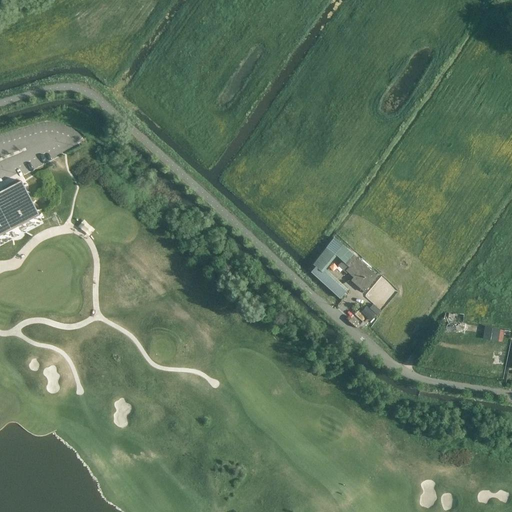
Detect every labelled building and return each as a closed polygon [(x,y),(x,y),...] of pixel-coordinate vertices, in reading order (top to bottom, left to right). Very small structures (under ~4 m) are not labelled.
[(20,183),(0,193),(0,247),(47,224),(20,183)] [(84,204),(93,199),(89,193),(81,197),(84,204)] [(377,277),(335,238),(313,265),(315,267),(311,272),(340,299),(348,290),(325,269),(336,256),(348,268),(345,271),(353,278),(350,281),(364,293),(377,277)] [(374,303),(370,308),(367,305),(362,311),(372,320),(382,310),(374,303)] [(361,310),(357,314),(366,324),(370,320),(361,310)] [(466,324),(465,324),(467,313),(458,311),(457,315),(445,313),(444,320),(442,330),(465,334),(466,324)] [(484,340),(498,342),(500,330),(486,327),(484,340)]
